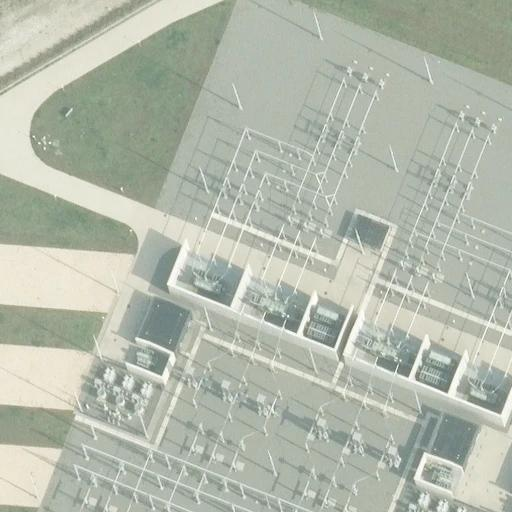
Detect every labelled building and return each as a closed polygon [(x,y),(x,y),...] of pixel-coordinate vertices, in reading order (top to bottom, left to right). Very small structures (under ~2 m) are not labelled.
[(92,116),(114,110),(110,95),(87,101),(92,116)] [(357,218),(348,241),(364,247),(373,224),(357,218)] [(373,224),(364,247),(379,253),(380,254),(389,230),(373,224)] [(47,305),(49,239),(23,238),(20,304),(47,305)] [(154,301),(137,345),(175,360),(192,316),(154,301)] [(425,459),(425,460),(463,475),(480,431),(443,416),(442,416),(425,459)]
